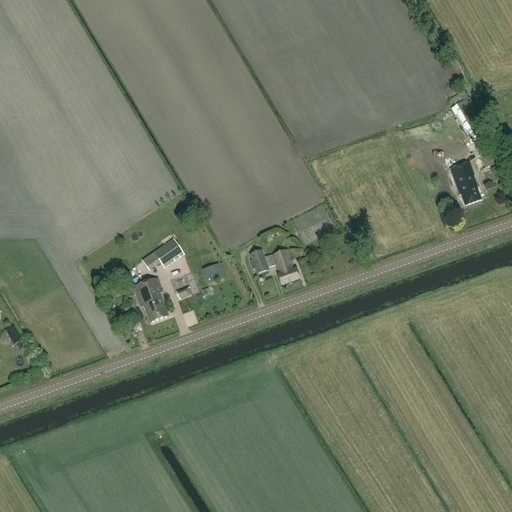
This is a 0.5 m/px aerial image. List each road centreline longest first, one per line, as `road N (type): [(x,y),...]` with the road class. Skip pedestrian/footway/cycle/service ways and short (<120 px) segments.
road 1 (unclassified): [(0,409),(511,225)]
road 2 (track): [(511,157),(416,0)]
